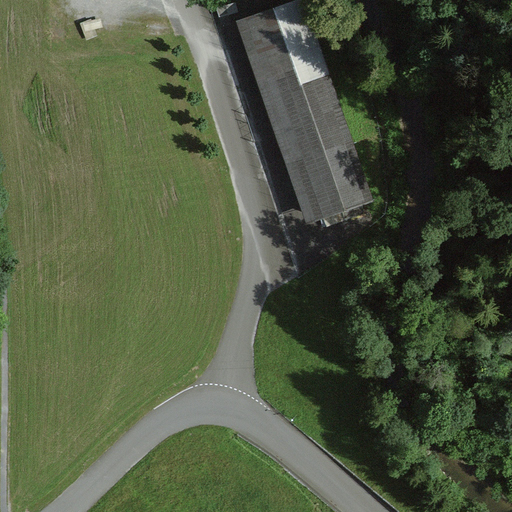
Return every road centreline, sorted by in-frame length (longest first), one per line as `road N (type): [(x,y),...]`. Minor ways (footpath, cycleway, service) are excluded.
road 1 (unclassified): [(223,403),(262,267),(255,194),(187,0)]
road 2 (unclassified): [(223,403),(180,409),(153,426),(63,511)]
road 3 (unclassified): [(369,511),(264,423),(223,403)]
